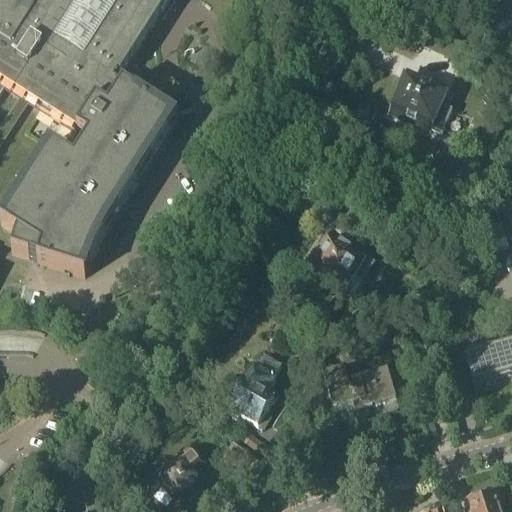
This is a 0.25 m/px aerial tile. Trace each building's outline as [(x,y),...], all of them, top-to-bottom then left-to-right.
[(0,0),(0,103),(5,93),(78,140),(64,162),(50,152),(0,231),(6,235),(1,251),(28,264),(37,269),(84,284),(85,281),(96,251),(111,225),(121,212),(122,211),(116,207),(121,198),(122,196),(128,200),(159,151),(176,126),(140,104),(123,93),(122,92),(120,94),(113,89),(118,82),(120,83),(156,23),(170,0),(0,0)] [(489,0),(484,12),(509,24),(511,16),(511,5),(500,0),(489,0)] [(450,44),(443,59),(456,65),(463,49),(450,44)] [(400,93),(403,100),(395,119),(431,134),(432,133),(443,138),(453,114),(441,109),(446,97),(411,83),(403,86),(400,93)] [(367,265),(335,245),(313,278),(344,299),(367,265)] [(511,347),(465,361),(474,391),(511,380),(511,347)] [(254,373),(229,414),(264,436),(272,423),(266,420),(276,404),(269,400),(278,385),(275,383),(282,372),(263,362),(256,374),(254,373)] [(352,409),(355,416),(371,412),(373,421),(399,413),(396,405),(387,374),(348,385),(344,374),(323,380),(334,414),(352,409)] [(283,438),(295,418),(284,411),(272,432),(283,438)] [(263,447),(247,436),(238,448),(254,460),(263,447)] [(237,447),(226,462),(257,485),(268,470),(254,460),(238,448),(237,447)] [(162,479),(161,487),(175,504),(183,505),(200,492),(202,484),(195,475),(204,468),(193,455),(162,479)] [(467,508),(468,511),(499,511),(497,511),(495,511),(495,509),(501,507),(498,498),(467,508)]
